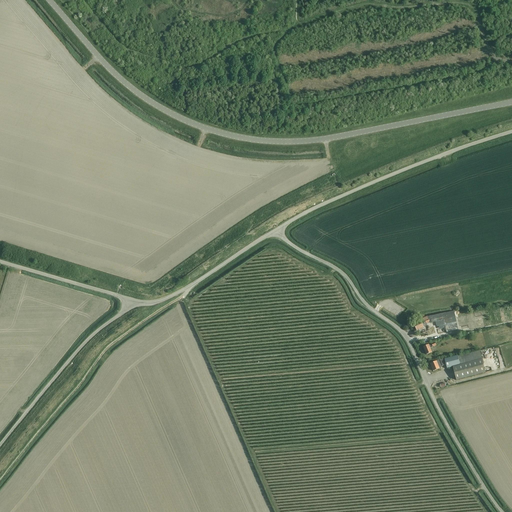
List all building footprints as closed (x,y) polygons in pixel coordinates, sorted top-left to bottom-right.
[(468,310),(471,326),(492,323),(489,307),(468,310)] [(428,319),(425,320),(426,324),(430,322),(430,323),(432,323),(435,322),(436,327),(444,325),(446,333),(458,330),(454,312),(428,317),(428,319)] [(421,322),(414,325),(416,330),(423,327),(427,325),(426,324),(425,320),(428,319),(428,317),(427,317),(423,319),(424,322),(421,323),(421,322)] [(430,348),(436,346),(435,342),(429,345),(423,347),(427,355),(432,352),(430,348)] [(480,351),(458,357),(458,356),(444,359),(446,365),(447,368),(453,367),(456,380),(485,373),(480,351)] [(443,359),(440,360),(436,361),(430,364),(433,371),(439,369),(439,368),(442,367),(442,366),(446,365),(444,359),(443,360),(443,359)]
